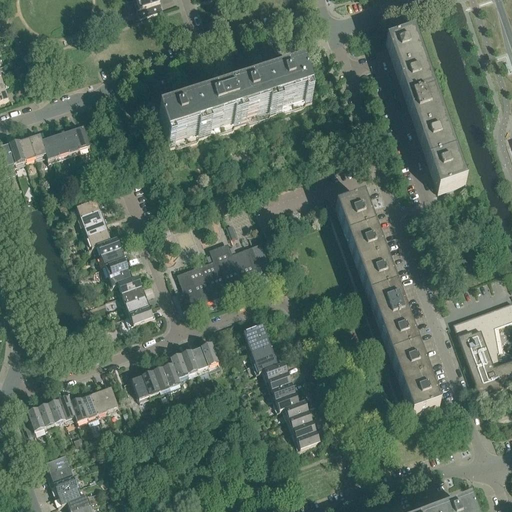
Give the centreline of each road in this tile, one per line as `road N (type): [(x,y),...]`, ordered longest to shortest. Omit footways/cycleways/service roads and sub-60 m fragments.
road 1 (residential): [(488,468),(331,30)]
road 2 (residential): [(360,501),(289,309),(274,301),(179,336)]
road 3 (residential): [(0,129),(202,60)]
road 4 (residential): [(12,393),(179,336)]
road 5 (residential): [(179,336),(130,199)]
road 6 (residential): [(202,60),(294,30),(331,30)]
road 7 (residential): [(360,501),(447,471),(488,468)]
road 8 (residential): [(0,268),(20,353),(12,393)]
road 9 (residential): [(12,393),(6,429),(38,511)]
